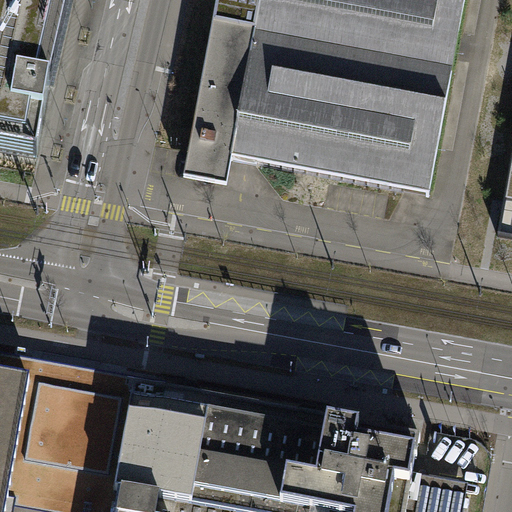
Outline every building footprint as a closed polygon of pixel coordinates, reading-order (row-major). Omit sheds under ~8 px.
[(0,0),(0,151),(37,158),(50,85),(69,0),(0,0)] [(218,0),(183,182),(227,191),(232,161),(429,198),(466,0),(218,0)] [(511,165),(499,236),(511,238),(511,165)] [(167,385),(0,354),(0,511),(6,511),(8,504),(52,511),(407,511),(414,476),(421,439),(166,392),(167,385)] [(464,511),(469,486),(414,476),(407,511),(464,511)]
